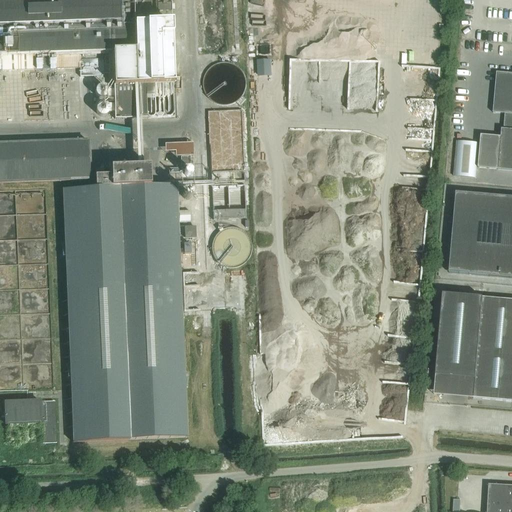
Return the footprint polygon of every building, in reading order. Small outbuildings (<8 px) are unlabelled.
[(0,0),(0,72),(80,69),(80,75),(113,74),(114,120),(174,118),(171,23),(151,24),(149,0),(157,0),(158,12),(171,11),(170,0),(0,0)] [(481,136),(478,168),(498,170),(511,171),(511,74),(497,73),(493,113),(505,114),(504,130),(502,130),(501,137),(481,136)] [(0,183),(90,181),(89,141),(0,143),(0,183)] [(457,142),(454,177),(475,179),(478,144),(457,142)] [(181,157),(181,165),(190,165),(190,157),(181,157)] [(96,189),(63,190),(73,442),(186,438),(176,186),(149,187),(149,167),(112,168),(112,176),(95,177),(96,189)] [(449,273),(511,278),(511,197),(456,193),(449,273)] [(189,211),(179,212),(179,223),(190,222),(189,211)] [(184,228),(185,239),(196,239),(195,227),(184,228)] [(511,300),(442,294),(435,375),(475,379),(473,399),(511,402),(511,300)] [(41,424),(41,403),(41,401),(4,403),(5,425),(41,424)] [(41,403),(41,424),(42,444),(56,444),(54,403),(41,403)] [(511,511),(511,486),(489,485),(487,511),(511,511)]
